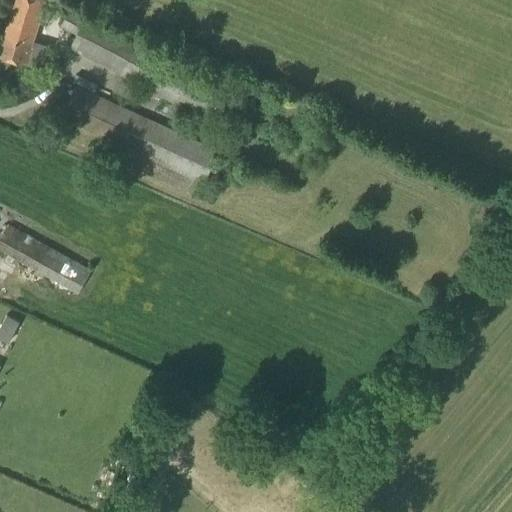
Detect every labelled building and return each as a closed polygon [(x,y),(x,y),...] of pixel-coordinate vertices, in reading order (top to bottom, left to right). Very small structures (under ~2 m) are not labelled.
[(33,40),(45,0),(15,0),(0,47),(0,54),(42,68),(49,45),(33,40)] [(229,92),(71,6),(61,24),(77,33),(70,46),(88,55),(212,123),(229,92)] [(217,150),(94,93),(75,85),(55,130),(197,195),(217,150)] [(8,225),(0,239),(0,249),(78,293),(83,284),(91,270),(8,225)] [(6,314),(0,326),(0,337),(9,342),(20,321),(6,314)]
